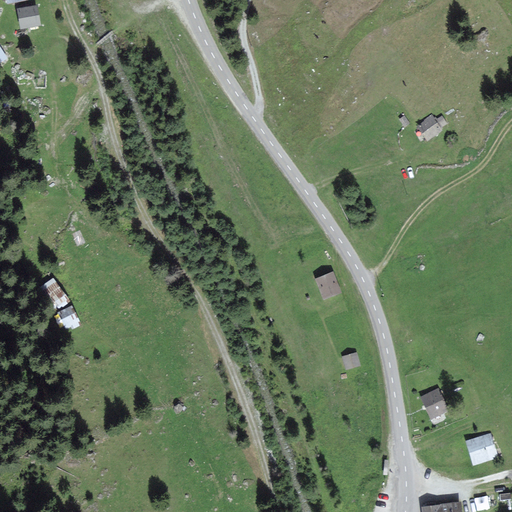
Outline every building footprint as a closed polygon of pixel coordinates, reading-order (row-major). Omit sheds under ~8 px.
[(40,9),(20,13),(23,30),(43,27),(40,9)] [(434,116),(419,125),(429,142),(444,133),(442,130),(448,125),(443,118),(437,121),(434,116)] [(410,125),(405,118),(400,121),(405,128),(410,125)] [(335,273),(316,280),(324,300),(342,293),(335,273)] [(69,302),(53,282),(44,289),(60,309),(69,302)] [(73,308),(58,315),(65,330),(80,323),(73,308)] [(357,353),(344,357),(347,371),(361,367),(357,353)] [(448,410),(439,392),(422,400),(431,419),(448,410)] [(498,459),(490,436),(468,444),(476,466),(498,459)] [(488,494),(476,495),(477,509),(489,508),(488,494)]
